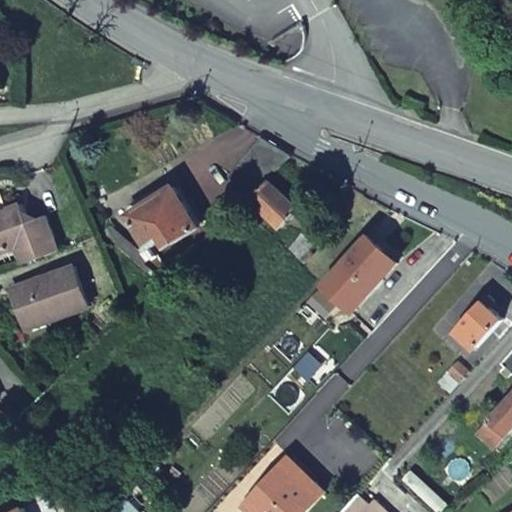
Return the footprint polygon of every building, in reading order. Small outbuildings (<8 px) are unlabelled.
[(248,196),(291,155),(261,137),(227,176),(248,196)] [(267,182),(249,198),(247,197),(236,207),(247,217),(256,206),(279,228),(296,211),(267,182)] [(198,225),(174,187),(131,214),(150,246),(163,237),(168,245),(198,225)] [(311,202),(274,243),(284,251),(285,249),(305,228),(320,211),(311,202)] [(0,251),(18,245),(23,262),(58,249),(47,216),(27,222),(21,205),(0,212),(0,251)] [(301,263),(311,253),(307,249),(317,238),(305,228),(285,249),(301,263)] [(354,312),(397,265),(365,236),(322,283),(354,312)] [(23,324),(53,313),(55,318),(91,306),(77,266),(12,289),(23,324)] [(456,331),(476,351),(504,320),(485,300),(456,331)] [(25,329),(55,318),(53,313),(23,324),(25,329)] [(458,360),(446,372),(458,383),(465,375),(463,374),(468,369),(458,360)] [(511,415),(511,392),(500,405),(511,415)] [(511,429),(511,416),(500,405),(484,422),(503,439),(511,429)] [(304,511),(324,490),(286,456),(245,503),(254,511),(304,511)] [(100,504),(115,488),(101,474),(86,490),(100,504)] [(376,511),(369,505),(357,495),(341,511),(376,511)] [(387,511),(374,499),(369,505),(376,511),(387,511)] [(131,511),(122,501),(111,511),(131,511)] [(254,511),(245,503),(242,507),(247,511),(254,511)]
